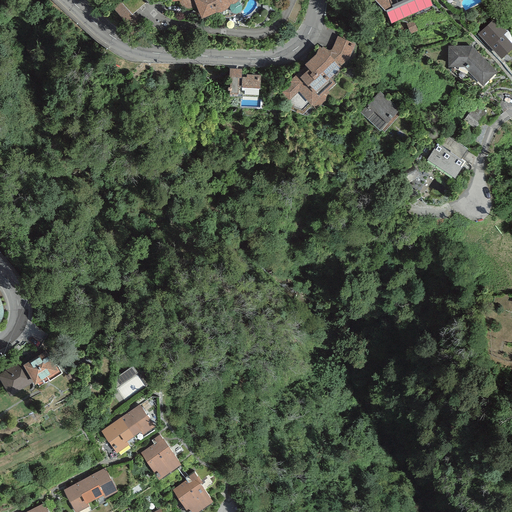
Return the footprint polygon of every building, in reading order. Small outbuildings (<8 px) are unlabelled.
[(193,0),(188,0),(179,2),(182,11),(196,8),(193,0)] [(193,0),(196,8),(201,21),(216,15),(218,15),(221,14),(224,13),(228,10),(229,8),(231,6),(233,5),(235,5),(237,4),(238,3),(239,1),(238,0),(193,0)] [(416,0),(421,13),(435,8),(432,0),(416,0)] [(511,38),(507,29),(495,16),(478,32),(501,56),(511,45),(511,38)] [(329,53),(342,64),(349,56),(355,39),(337,35),(329,53)] [(292,81),(281,88),(277,90),(287,103),(303,110),(312,102),(316,106),(325,99),(326,96),(330,91),(338,81),(345,68),(342,64),(329,53),(319,44),(316,52),(305,63),(309,67),(302,73),(299,71),(290,79),(292,81)] [(472,45),(448,44),(448,64),(464,65),(483,82),(496,69),(472,45)] [(242,68),(230,67),(229,88),(238,89),(238,83),(260,84),(260,73),(246,72),(246,75),(242,75),(242,68)] [(359,112),(380,128),(381,127),(384,130),(402,110),(398,107),(400,105),(380,89),(359,112)] [(475,127),(486,112),(472,102),(461,116),(475,127)] [(439,143),(462,157),(468,147),(445,133),(439,143)] [(460,163),(463,157),(462,157),(439,143),(437,141),(427,158),(455,175),(462,164),(460,163)] [(33,356),(24,361),(38,384),(61,369),(57,359),(53,360),(45,348),(34,353),(33,356)] [(33,379),(21,360),(0,372),(0,377),(9,393),(33,379)] [(140,403),(121,416),(134,434),(141,430),(143,433),(156,425),(140,403)] [(134,434),(121,416),(101,430),(116,452),(129,443),(126,440),(134,434)] [(154,437),(152,439),(154,442),(141,451),(159,476),(180,460),(159,432),(154,437)] [(106,467),(85,477),(96,497),(103,493),(105,497),(118,490),(106,467)] [(203,480),(194,469),(188,473),(189,474),(185,476),(187,478),(173,488),(189,511),(192,511),(213,498),(201,481),(203,480)] [(96,497),(85,477),(64,489),(75,511),(89,505),(87,501),(96,497)] [(49,511),(44,502),(24,511),(49,511)]
